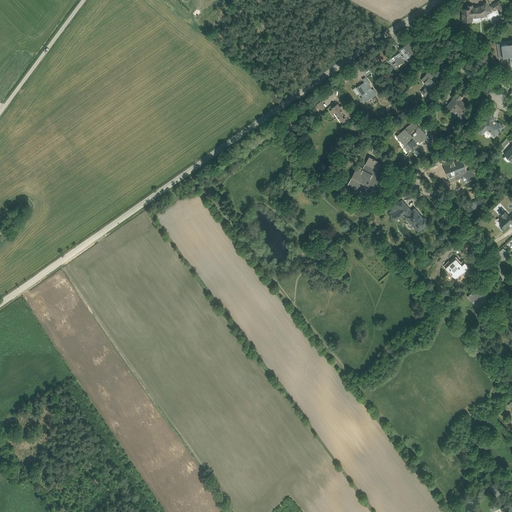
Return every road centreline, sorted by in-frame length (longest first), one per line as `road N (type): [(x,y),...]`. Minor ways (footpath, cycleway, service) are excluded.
road 1 (tertiary): [(406,20),(0,302)]
road 2 (unclassified): [(0,110),(81,0)]
road 3 (residential): [(406,20),(498,101)]
